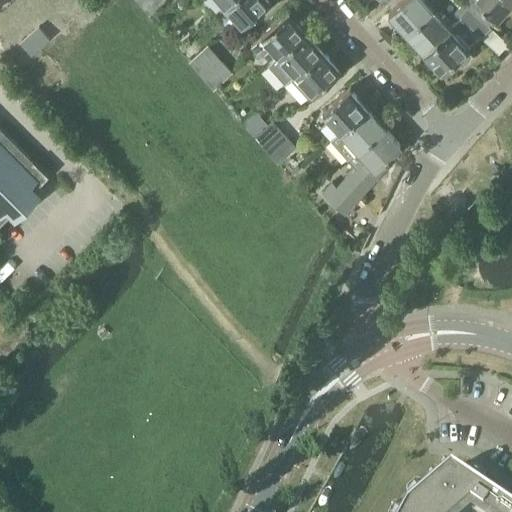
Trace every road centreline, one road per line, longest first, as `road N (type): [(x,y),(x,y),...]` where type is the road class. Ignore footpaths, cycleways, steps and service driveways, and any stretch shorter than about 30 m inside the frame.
road 1 (track): [(300,420),(294,385),(270,370),(148,221)]
road 2 (residential): [(375,350),(363,305),(372,276),(434,158),(453,138)]
road 3 (tertiary): [(257,511),(316,397),(375,350)]
road 4 (residential): [(453,138),(327,0)]
road 5 (tertiary): [(375,350),(433,333),(510,341)]
